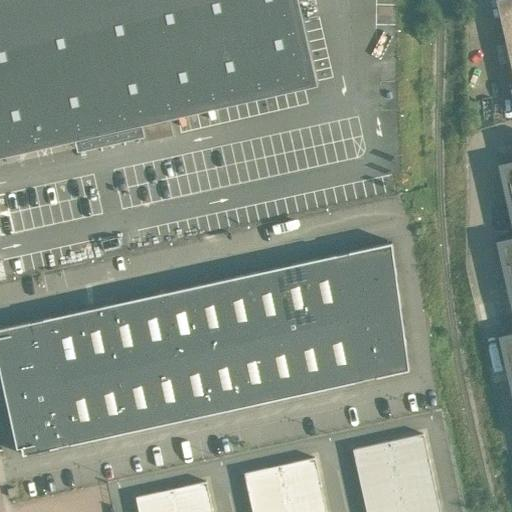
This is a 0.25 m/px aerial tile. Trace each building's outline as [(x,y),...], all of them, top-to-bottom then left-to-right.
[(293,0),(0,0),(0,153),(83,134),(128,124),(312,82),(293,0)] [(511,0),(495,0),(511,75),(511,0)] [(511,228),(511,236),(496,241),(511,313),(511,332),(498,336),(511,396),(511,141),(511,142),(511,141),(511,160),(498,164),(511,228)] [(349,252),(337,255),(343,286),(396,274),(392,242),(349,251),(349,252)] [(336,254),(308,260),(322,323),(350,317),(343,286),(337,255),(336,254)] [(308,260),(279,267),(293,329),(322,323),(308,260)] [(279,267),(251,273),(265,336),(293,329),(279,267)] [(251,273),(222,279),(236,342),(265,336),(251,273)] [(400,306),(396,274),(343,286),(350,317),(400,306)] [(222,279),(194,285),(207,348),(236,342),(222,279)] [(194,285),(165,292),(179,354),(207,348),(194,285)] [(165,292),(137,298),(150,361),(179,354),(165,292)] [(137,298),(108,304),(122,367),(150,361),(137,298)] [(108,304),(80,310),(93,373),(122,367),(108,304)] [(400,306),(350,317),(357,348),(405,338),(400,306)] [(51,317),(58,348),(65,379),(93,373),(80,310),(51,317)] [(0,327),(0,360),(58,348),(51,317),(43,318),(43,319),(31,322),(30,321),(0,327)] [(350,317),(322,323),(335,386),(364,380),(364,379),(357,348),(350,317)] [(322,323),(293,329),(307,392),(335,386),(322,323)] [(293,329),(265,336),(278,398),(307,392),(293,329)] [(265,336),(236,342),(250,405),(278,398),(265,336)] [(409,370),(405,338),(357,348),(364,379),(376,376),(376,377),(409,370)] [(236,342),(207,348),(221,411),(250,405),(236,342)] [(58,348),(0,360),(0,370),(5,393),(65,379),(58,348)] [(207,348),(179,354),(193,417),(221,411),(207,348)] [(179,354),(150,361),(164,423),(193,417),(179,354)] [(150,361),(122,367),(136,430),(164,423),(150,361)] [(122,367),(93,373),(107,436),(136,430),(122,367)] [(93,373),(65,379),(72,411),(79,442),(107,436),(93,373)] [(65,379),(5,393),(12,424),(72,411),(65,379)] [(72,411),(12,424),(17,447),(21,447),(23,454),(58,446),(71,443),(71,444),(79,442),(72,411)] [(391,455),(426,447),(423,433),(388,441),(391,455)] [(353,449),(356,463),(391,455),(388,441),(353,449)] [(394,468),(429,461),(426,447),(391,455),(394,468)] [(394,468),(391,455),(356,463),(359,476),(394,468)] [(315,458),(279,466),(282,480),(318,472),(315,458)] [(429,461),(394,468),(397,482),(432,474),(429,461)] [(279,466),(244,474),(247,487),(282,480),(279,466)] [(394,468),(359,476),(362,490),(397,482),(394,468)] [(318,472),(282,480),(285,493),(321,486),(318,472)] [(397,482),(400,496),(435,488),(432,474),(397,482)] [(282,480),(247,487),(250,501),(285,493),(282,480)] [(206,482),(171,490),(174,504),(209,496),(206,482)] [(397,482),(362,490),(365,504),(400,496),(397,482)] [(321,486),(285,493),(288,507),(324,499),(321,486)] [(13,487),(6,489),(8,496),(15,495),(13,487)] [(400,496),(403,510),(438,502),(435,488),(400,496)] [(171,490),(136,498),(139,511),(174,504),(171,490)] [(285,493),(250,501),(252,511),(265,511),(288,507),(285,493)] [(209,496),(174,504),(175,511),(200,511),(212,509),(209,496)] [(366,511),(391,511),(403,510),(400,496),(365,504),(366,511)] [(326,511),(324,499),(288,507),(289,511),(326,511)] [(440,511),(438,502),(403,510),(403,511),(440,511)]
